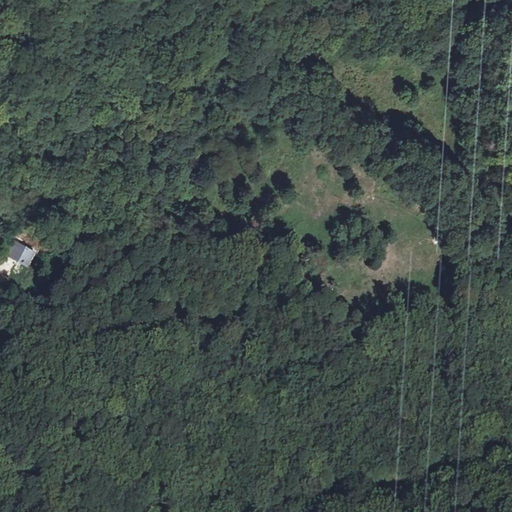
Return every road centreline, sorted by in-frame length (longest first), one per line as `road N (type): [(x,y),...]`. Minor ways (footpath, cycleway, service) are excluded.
road 1 (track): [(0,372),(162,408),(293,393),(359,356),(511,308)]
road 2 (track): [(489,0),(477,50),(476,118),(483,157),(511,214)]
road 3 (unclassified): [(136,0),(114,22),(95,66),(49,93),(0,143)]
